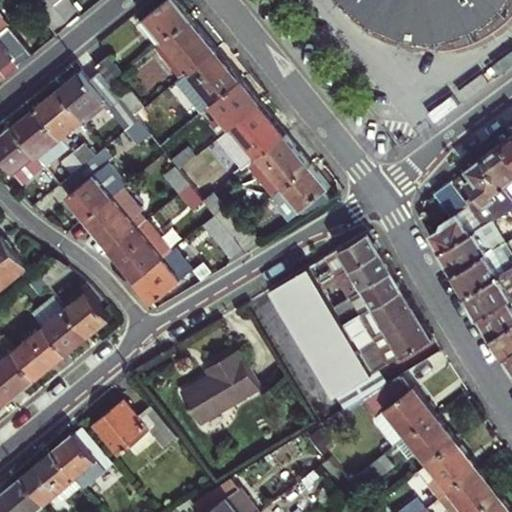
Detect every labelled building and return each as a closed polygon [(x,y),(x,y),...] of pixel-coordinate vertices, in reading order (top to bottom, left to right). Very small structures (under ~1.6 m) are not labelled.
[(67,16),(53,0),(43,0),(42,1),(38,5),(58,31),(71,21),(67,16)] [(77,8),(70,0),(53,0),(67,16),(77,8)] [(161,37),(156,41),(159,45),(190,20),(192,18),(183,7),(177,0),(171,0),(142,24),(144,27),(149,23),(161,37)] [(348,0),(362,14),(387,29),(411,37),(444,37),(460,34),(490,19),(508,0),(348,0)] [(0,36),(6,31),(14,25),(0,7),(0,36)] [(203,36),(190,20),(159,45),(158,46),(183,76),(215,51),(203,36)] [(161,37),(149,23),(144,27),(156,41),(161,37)] [(7,32),(6,31),(0,36),(0,78),(2,81),(28,59),(22,51),(24,49),(9,31),(7,32)] [(215,51),(183,76),(201,98),(205,94),(214,105),(241,82),(229,68),(215,51)] [(125,73),(111,55),(98,65),(103,71),(112,83),(125,73)] [(91,80),(83,70),(77,76),(61,88),(89,123),(110,106),(113,109),(112,110),(129,131),(143,120),(137,112),(124,98),(112,83),(103,71),(91,80)] [(252,91),(243,81),(241,82),(214,105),(212,106),(221,118),(213,125),(223,137),(261,106),(262,105),(252,91)] [(50,98),(38,107),(65,142),(89,123),(61,88),(50,98)] [(145,106),(132,91),(124,98),(137,112),(145,106)] [(214,105),(205,94),(201,98),(209,108),(212,106),(214,105)] [(164,146),(172,139),(145,106),(137,112),(143,120),(155,135),(164,146)] [(273,122),(261,106),(223,137),(246,167),(249,165),(284,135),(273,122)] [(46,167),(70,148),(65,142),(38,107),(25,118),(14,126),(46,167)] [(155,135),(143,120),(129,131),(141,146),(155,135)] [(0,151),(24,184),(46,167),(14,126),(7,133),(0,137),(0,151)] [(511,134),(503,141),(511,153),(511,134)] [(274,196),(310,167),(297,151),(284,135),(249,165),(274,196)] [(511,153),(503,141),(495,147),(483,156),(503,184),(511,196),(511,153)] [(96,157),(85,144),(74,153),(85,166),(96,157)] [(199,157),(192,148),(176,161),(183,170),(199,157)] [(115,160),(107,149),(96,157),(85,166),(76,173),(68,178),(77,190),(69,196),(76,205),(86,218),(88,216),(127,187),(131,184),(113,162),(115,160)] [(66,160),(76,173),(85,166),(74,153),(66,160)] [(503,184),(483,156),(473,163),(467,168),(473,176),(465,181),(482,205),(495,196),(492,192),(503,184)] [(310,167),(274,196),(271,198),(290,222),(303,212),(308,219),(331,202),(325,193),(330,188),(320,175),(312,165),(310,167)] [(194,185),(180,167),(169,176),(183,193),(185,192),(194,185)] [(473,176),(467,168),(459,173),(465,181),(473,176)] [(443,221),(441,226),(430,232),(434,238),(440,248),(482,223),(473,211),(449,180),(434,191),(451,215),(443,221)] [(199,210),(209,202),(207,199),(195,184),(194,185),(185,192),(199,210)] [(482,223),(492,217),(511,204),(511,196),(503,184),(492,192),(495,196),(482,205),(473,211),(482,223)] [(146,210),(127,187),(88,216),(100,231),(114,248),(150,220),(143,212),(146,210)] [(232,230),(239,224),(215,193),(207,199),(209,202),(220,216),(232,230)] [(232,230),(220,216),(208,225),(233,258),(247,248),(232,230)] [(499,230),(492,217),(482,223),(440,248),(446,259),(453,270),(502,240),(508,237),(511,234),(511,222),(511,223),(499,230)] [(150,219),(150,220),(114,248),(127,264),(138,278),(174,251),(150,219)] [(244,220),(239,224),(232,230),(247,248),(248,250),(260,241),(244,220)] [(378,240),(371,228),(325,255),(337,275),(338,274),(382,248),(378,240)] [(10,247),(0,234),(0,286),(26,266),(10,247)] [(511,255),(511,244),(508,237),(502,240),(511,255)] [(511,255),(502,240),(453,270),(460,281),(466,293),(511,264),(511,255)] [(390,260),(382,248),(338,274),(349,294),(394,267),(390,260)] [(194,271),(177,249),(174,251),(138,278),(136,280),(146,292),(154,303),(194,271)] [(39,272),(46,279),(50,284),(73,266),(58,257),(39,272)] [(373,371),(345,322),(333,303),(310,264),(292,275),(271,287),(335,394),(373,371)] [(511,294),(511,264),(466,293),(472,302),(479,314),(511,294)] [(394,267),(349,294),(360,313),(405,286),(400,277),(394,267)] [(46,279),(39,272),(27,282),(32,290),(46,279)] [(110,319),(83,283),(62,299),(90,335),(100,327),(110,319)] [(421,313),(405,286),(360,313),(345,322),(373,371),(434,336),(421,313)] [(67,351),(69,352),(79,344),(90,335),(62,299),(57,294),(35,310),(46,324),(67,351)] [(511,323),(511,294),(479,314),(485,325),(492,336),(511,323)] [(511,323),(492,336),(499,346),(505,356),(511,351),(511,323)] [(67,351),(46,324),(14,349),(35,376),(52,363),(67,351)] [(201,421),(261,385),(238,348),(222,357),(208,366),(213,373),(183,391),(201,421)] [(22,387),(35,376),(14,349),(0,360),(0,392),(6,400),(22,387)] [(412,390),(399,374),(362,397),(377,416),(373,419),(395,447),(398,444),(438,413),(426,398),(417,386),(412,390)] [(164,443),(176,433),(153,402),(140,413),(125,396),(111,407),(94,420),(120,451),(132,441),(150,426),(156,433),(164,443)] [(409,457),(419,449),(429,463),(459,440),(447,425),(438,413),(398,444),(409,457)] [(83,483),(113,459),(84,425),(77,430),(76,428),(65,437),(53,447),(82,482),(83,483)] [(156,433),(150,426),(132,441),(137,448),(156,433)] [(471,456),(459,440),(429,463),(440,477),(430,485),(441,498),(480,468),(471,456)] [(71,490),(82,482),(53,447),(36,461),(23,472),(46,500),(58,491),(66,484),(71,490)] [(395,467),(385,454),(363,471),(372,484),(395,467)] [(430,485),(440,477),(429,463),(419,471),(430,485)] [(478,511),(501,494),(492,483),(480,468),(441,498),(451,511),(478,511)] [(32,511),(46,500),(23,472),(6,486),(0,491),(0,505),(5,511),(32,511)] [(262,510),(232,473),(230,474),(259,511),(262,510)] [(230,474),(193,503),(199,511),(258,511),(259,511),(230,474)] [(58,491),(63,497),(71,490),(66,484),(58,491)] [(511,511),(511,508),(501,494),(478,511),(511,511)] [(398,511),(422,511),(427,509),(418,497),(398,511)]
